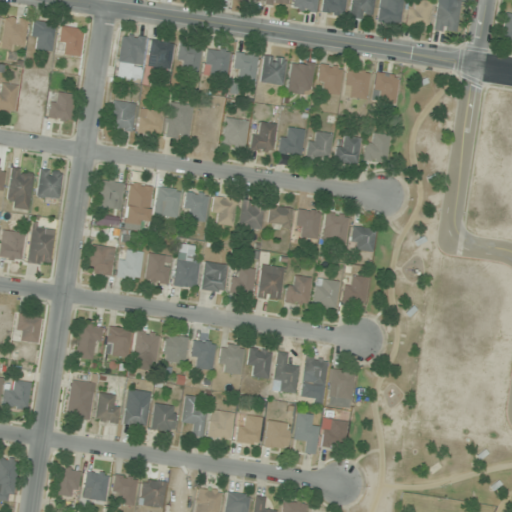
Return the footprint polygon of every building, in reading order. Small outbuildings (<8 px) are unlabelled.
[(286,0),(264,0),(263,4),(285,8),(286,0)] [(315,0),(291,0),(290,8),(313,13),(315,0)] [(321,0),(321,13),(343,15),(343,0),(321,0)] [(372,0),(350,0),(347,17),(369,21),(372,0)] [(399,24),(400,0),(378,0),(376,22),(399,24)] [(407,0),(403,26),(426,30),(430,2),(415,0),(407,0)] [(437,0),(431,30),(453,35),(460,5),(440,0),(437,0)] [(501,42),(511,42),(511,14),(503,14),(501,42)] [(25,19),(2,17),(0,43),(23,45),(25,19)] [(52,23),(31,22),(30,40),(34,40),(34,50),(51,50),(52,23)] [(81,28),(59,28),(58,55),(80,56),(81,28)] [(137,80),(145,38),(122,34),(115,76),(137,80)] [(167,72),(172,43),(150,40),(145,68),(167,72)] [(196,74),(201,45),(178,42),(175,62),(182,63),(181,71),(196,74)] [(228,51),(205,49),(203,73),(226,76),(228,51)] [(231,78),(253,81),(257,55),(234,52),(231,78)] [(284,59),(261,57),(259,83),(281,86),(284,59)] [(311,90),(309,62),(287,63),(289,91),(311,90)] [(314,89),(333,96),(342,71),(324,64),(314,89)] [(363,100),(368,72),(346,68),(341,96),(363,100)] [(372,103),(395,103),(395,75),(372,75),(372,103)] [(0,111),(11,114),(17,87),(0,83),(0,111)] [(55,102),(47,102),(47,120),(70,120),(70,93),(55,93),(55,102)] [(135,102),(112,99),(108,129),(130,132),(135,102)] [(186,141),(192,108),(169,103),(163,136),(186,141)] [(157,136),(162,112),(139,108),(135,132),(157,136)] [(246,122),(224,118),(220,145),(242,148),(246,122)] [(271,151),(274,124),(252,122),(249,149),(271,151)] [(300,155),(300,129),(279,129),(279,155),(300,155)] [(306,159),(328,160),(328,132),(307,132),(306,159)] [(359,138),(337,136),(334,163),(356,165),(359,138)] [(27,211),(31,171),(9,168),(5,208),(27,211)] [(34,196),(56,200),(60,173),(39,169),(34,196)] [(119,209),(120,181),(98,180),(97,208),(119,209)] [(150,186),(128,184),(124,211),(147,213),(150,186)] [(159,207),(158,215),(174,218),(179,191),(157,186),(153,205),(159,207)] [(207,196),(184,192),(181,210),(190,211),(188,220),(203,222),(207,196)] [(234,200),(212,197),(210,216),(215,217),(214,224),(231,226),(234,200)] [(259,229),(261,202),(239,201),(237,228),(259,229)] [(290,209),(268,206),(265,227),(287,230),(290,209)] [(315,239),(318,212),(296,210),(293,237),(315,239)] [(347,216),(325,213),(321,240),(343,243),(347,216)] [(24,264),(47,267),(53,229),(30,225),(24,264)] [(372,250),(372,227),(350,227),(350,250),(372,250)] [(0,259),(19,261),(22,232),(0,230),(0,259)] [(107,276),(113,249),(90,244),(85,272),(107,276)] [(191,287),(194,246),(175,244),(171,286),(191,287)] [(138,252),(116,252),(116,278),(138,278),(138,252)] [(142,281),(164,284),(167,257),(145,254),(142,281)] [(198,290),(221,292),(224,265),(201,263),(198,290)] [(281,267),(259,264),(255,298),(277,301),(281,267)] [(252,270),(231,267),(227,292),(248,296),(252,270)] [(309,279),(288,275),(282,302),(303,307),(309,279)] [(363,304),(366,278),(344,276),(341,302),(363,304)] [(337,283),(315,279),(310,305),(332,309),(337,283)] [(39,318),(17,313),(12,339),(34,344),(39,318)] [(96,353),(99,327),(78,325),(75,351),(96,353)] [(102,355),(125,358),(128,330),(105,328),(102,355)] [(156,333),(134,331),(131,359),(153,362),(156,333)] [(160,361),(181,363),(183,337),(162,336),(160,361)] [(208,370),(212,345),(191,341),(186,367),(208,370)] [(218,365),(217,371),(235,375),(241,348),(219,344),(215,365),(218,365)] [(266,350),(245,350),(245,377),(266,377),(266,350)] [(291,394),(295,366),(284,364),(285,353),(275,352),(269,390),(291,394)] [(320,388),(325,362),(303,358),(298,384),(320,388)] [(323,403),(345,408),(353,374),(331,369),(323,403)] [(2,390),(1,407),(26,408),(27,382),(10,381),(10,390),(2,390)] [(89,383),(68,383),(68,418),(89,418),(89,383)] [(92,421),(114,423),(116,405),(111,404),(112,396),(95,395),(92,421)] [(194,398),(182,396),(178,423),(190,425),(188,435),(199,437),(203,408),(193,407),(194,398)] [(120,424),(142,428),(147,402),(125,398),(120,424)] [(174,408),(152,404),(147,429),(169,433),(174,408)] [(205,437),(227,440),(231,414),(208,411),(205,437)] [(314,426),(308,426),(308,414),(292,414),(292,441),(301,441),(301,453),(314,453),(314,426)] [(255,445),(258,418),(235,415),(233,443),(255,445)] [(343,446),(341,421),(320,422),(321,448),(343,446)] [(287,424),(264,422),(261,447),(284,450),(287,424)] [(0,500),(10,502),(15,462),(0,460),(0,500)] [(78,471),(56,468),(53,496),(74,498),(78,471)] [(87,490),(86,499),(102,502),(106,475),(84,472),(81,489),(87,490)] [(109,494),(117,495),(115,504),(130,506),(135,480),(112,476),(109,494)] [(159,509),(163,483),(140,480),(136,505),(159,509)] [(216,511),(216,490),(194,490),(194,511),(216,511)] [(244,511),(246,496),(225,493),(222,511),(244,511)] [(272,511),(273,511),(261,510),(263,499),(253,497),(250,511),(272,511)] [(301,511),(302,504),(280,502),(279,511),(301,511)]
